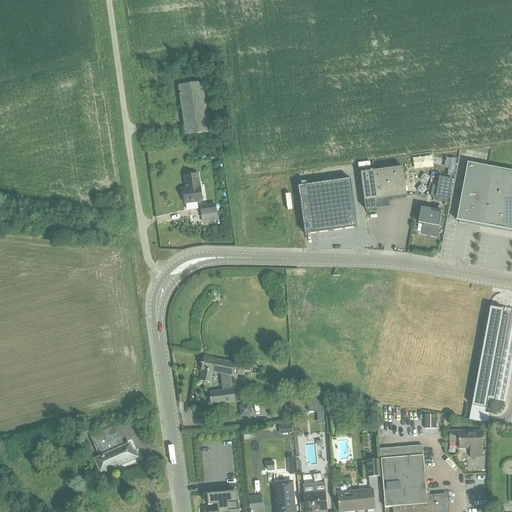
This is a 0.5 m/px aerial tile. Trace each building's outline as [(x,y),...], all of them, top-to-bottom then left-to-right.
[(186,136),(210,133),(203,83),(179,86),(186,136)] [(457,169),(459,159),(449,156),(446,167),(457,169)] [(416,157),(416,169),(436,169),(436,157),(416,157)] [(511,170),(468,163),(457,220),(511,230),(511,170)] [(407,196),(403,167),(361,173),(366,210),(377,209),(375,200),(407,196)] [(187,189),(184,190),(186,204),(187,204),(187,209),(189,210),(199,209),(198,202),(203,202),(201,187),(200,188),(198,175),(185,177),(187,189)] [(449,199),(453,179),(446,178),(439,177),(438,187),(436,197),(441,198),(448,199),(449,199)] [(351,179),(298,186),(303,218),(305,235),(357,228),(355,208),(351,179)] [(202,215),(217,213),(216,204),(201,207),(202,215)] [(441,218),(442,211),(421,207),(418,223),(430,225),(428,233),(438,235),(439,227),(443,227),(445,218),(441,218)] [(472,406),(470,420),(488,424),(489,414),(485,413),(486,408),(488,399),(495,400),(495,399),(502,359),(506,339),(507,336),(509,323),(510,317),(509,316),(504,316),(503,315),(504,312),(505,310),(504,310),(491,307),(485,336),(477,378),(472,405),(472,406)] [(212,405),(236,402),(234,390),(233,390),(231,376),(232,376),(234,364),(205,358),(202,370),(204,371),(202,382),(210,383),(212,372),(221,374),(223,392),(210,393),(212,405)] [(323,398),(308,400),(309,412),(324,411),(323,398)] [(491,405),(490,407),(490,408),(491,410),(492,411),(493,412),(495,412),(496,412),(498,412),(499,412),(500,411),(501,410),(502,408),(502,407),(502,405),(501,404),(500,403),(499,402),(498,401),(496,401),(495,401),(493,402),(492,403),(491,404),(491,405)] [(252,407),(240,408),(242,419),(253,418),(252,407)] [(437,416),(425,416),(426,430),(438,430),(437,416)] [(293,434),(292,426),(291,426),(291,423),(281,424),(281,427),(279,427),(280,435),(293,434)] [(104,474),(136,458),(133,452),(131,453),(128,446),(120,450),(118,446),(122,444),(114,426),(89,438),(98,456),(99,455),(100,458),(95,461),(100,472),(102,471),(104,474)] [(483,432),(459,432),(459,431),(449,431),(450,444),(459,444),(459,449),(470,449),(470,458),(482,458),(482,449),(483,449),(483,432)] [(447,511),(446,494),(427,496),(423,446),(380,450),(385,508),(393,508),(393,511),(447,511)] [(289,459),(291,475),(297,475),(297,473),(297,468),(296,461),(296,458),(289,459)] [(369,478),(381,477),(379,460),(367,461),(369,478)] [(277,511),(295,511),(294,496),(290,496),(289,483),(275,484),(277,511)] [(325,483),(303,485),(304,495),(305,511),(327,511),(326,491),(325,483)] [(339,511),(347,511),(375,509),(373,490),(338,494),(339,511)] [(227,493),(208,495),(208,506),(218,505),(218,511),(239,511),(238,503),(239,503),(238,492),(227,493)]
